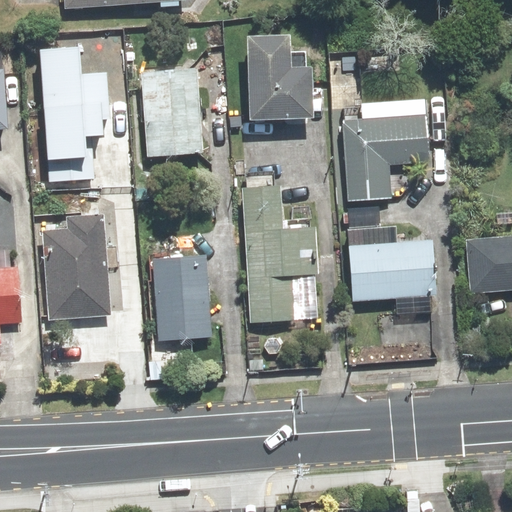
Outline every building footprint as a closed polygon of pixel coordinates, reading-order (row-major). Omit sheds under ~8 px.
[(182,0),(57,0),(58,11),(183,4),(182,0)] [(326,83),(306,83),(306,71),(283,71),(283,41),(241,40),(241,125),(271,126),(271,134),(297,134),(297,123),(305,123),(305,120),(326,120),(326,83)] [(0,129),(8,129),(5,70),(0,69),(0,129)] [(195,70),(135,74),(141,162),(201,158),(195,70)] [(426,116),(343,117),(343,206),(387,205),(387,164),(427,164),(426,116)] [(117,129),(78,129),(78,168),(117,168),(117,129)] [(272,190),(238,192),(249,326),(317,321),(310,232),(276,235),(272,190)] [(48,218),(48,233),(39,233),(39,324),(107,324),(106,232),(91,233),(91,217),(84,217),(48,218)] [(395,231),(344,233),(346,305),(433,303),(431,248),(396,249),(395,231)] [(511,238),(463,242),(466,297),(511,294),(511,238)] [(205,255),(145,258),(149,346),(209,343),(205,255)] [(18,272),(0,272),(0,349),(1,350),(0,328),(20,327),(18,272)] [(414,311),(378,312),(379,346),(415,344),(414,311)]
